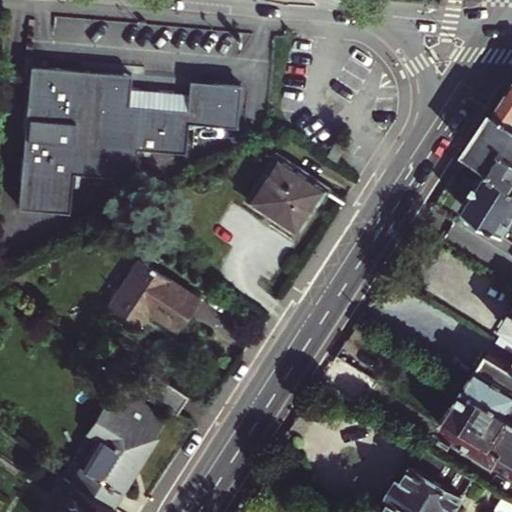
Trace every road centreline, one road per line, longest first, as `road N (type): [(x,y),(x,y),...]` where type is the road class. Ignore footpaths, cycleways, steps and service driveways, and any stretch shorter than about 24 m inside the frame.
road 1 (primary): [(188,511),(422,145)]
road 2 (primary): [(343,8),(375,18),(413,53),(429,106),(422,145)]
road 3 (tertiary): [(343,8),(500,22)]
road 4 (primary): [(422,145),(500,22)]
